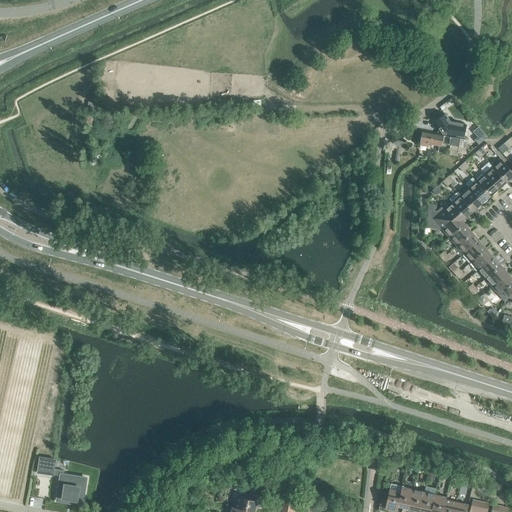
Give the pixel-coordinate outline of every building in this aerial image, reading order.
[(450,121),(445,114),(434,121),(442,133),(463,137),(465,124),(450,121)] [(459,146),(460,139),(422,132),(420,142),(441,146),(442,143),(459,146)] [(467,140),(460,139),(459,146),(457,152),(464,154),(467,140)] [(511,176),(511,171),(501,159),(492,166),(505,180),(506,182),(511,176)] [(485,171),(492,166),(489,162),(482,168),(485,171)] [(484,174),(498,189),(503,185),(506,182),(505,180),(492,166),(484,174)] [(484,174),(476,181),(488,195),(490,196),(493,193),(498,189),(484,174)] [(476,181),(468,188),(481,203),(486,199),(490,196),(488,195),(476,181)] [(442,191),(438,186),(432,191),(436,195),(442,191)] [(468,188),(460,195),(472,209),(473,210),(476,208),(481,203),(468,188)] [(473,210),(472,209),(460,195),(457,192),(449,199),(452,202),(465,217),(470,213),(473,210)] [(462,220),(465,217),(452,202),(443,209),(442,207),(436,212),(433,212),(434,206),(428,205),(427,218),(462,220)] [(441,228),(449,238),(465,224),(462,220),(427,218),(427,227),(441,228)] [(449,238),(456,246),(470,233),(472,232),(469,229),(465,224),(449,238)] [(456,246),(464,254),(479,240),(475,235),(472,232),(470,233),(456,246)] [(464,254),(471,262),(485,250),(486,249),(483,245),(479,240),(464,254)] [(471,262),(478,270),(493,257),(489,252),(486,249),(485,250),(471,262)] [(497,262),(493,257),(478,270),(485,278),(499,266),(500,265),(497,262)] [(485,278),(492,286),(507,273),(503,268),(500,265),(499,266),(485,278)] [(503,291),(508,296),(511,289),(511,278),(507,273),(492,286),(499,295),(503,291)] [(487,312),(491,316),(498,311),(493,306),(487,312)] [(511,317),(504,314),(502,321),(510,324),(511,318),(511,317)] [(55,459),(40,457),(37,472),(52,475),(53,474),(60,475),(60,477),(59,486),(62,487),(62,491),(61,491),(59,501),(56,500),(56,501),(67,503),(67,502),(72,503),(71,503),(82,505),(84,494),(83,494),(83,490),(84,490),(86,478),(76,476),(75,478),(71,478),(71,477),(63,476),(64,470),(54,469),(55,459)] [(397,506),(402,487),(390,484),(387,500),(383,499),(383,496),(381,495),(378,511),(384,511),(389,511),(390,510),(396,511),(397,506)] [(407,511),(413,489),(402,487),(397,506),(404,508),(403,511),(401,511),(407,511)] [(412,511),(413,510),(419,511),(424,492),(413,489),(407,511),(412,511)] [(430,511),(435,494),(424,492),(419,511),(421,511),(430,511)] [(238,497),(236,508),(251,511),(255,511),(257,506),(260,507),(263,496),(251,493),(250,499),(238,497)] [(435,494),(430,511),(442,511),(446,499),(446,497),(435,494)] [(454,511),(457,502),(446,499),(442,511),(454,511)] [(472,499),(469,511),(471,511),(475,511),(478,501),(472,499)] [(475,511),(481,511),(483,502),(478,501),(475,511)] [(293,511),(295,504),(283,502),(281,511),(293,511)] [(466,511),(468,504),(457,502),(454,511),(466,511)] [(487,511),(489,503),(483,502),(481,511),(487,511)]
